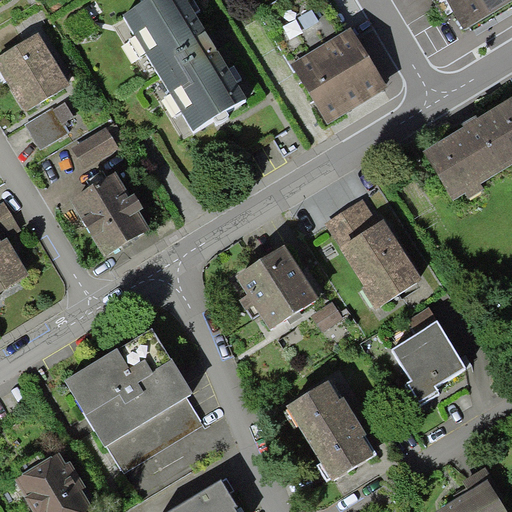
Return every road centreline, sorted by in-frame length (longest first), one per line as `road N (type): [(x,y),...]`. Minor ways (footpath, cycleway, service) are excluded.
road 1 (residential): [(440,98),(176,260)]
road 2 (residential): [(280,511),(176,260)]
road 3 (residential): [(511,406),(346,511)]
road 4 (residential): [(0,148),(96,309)]
